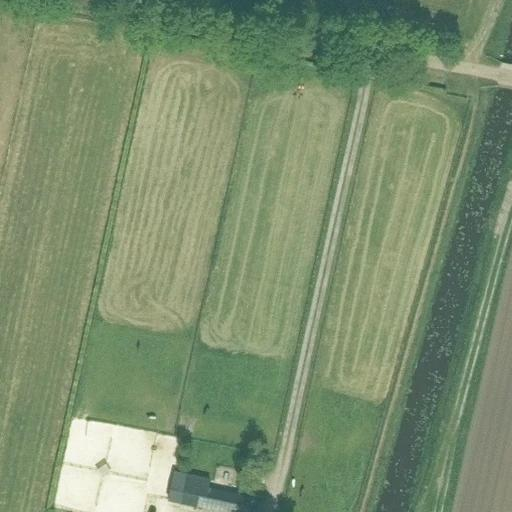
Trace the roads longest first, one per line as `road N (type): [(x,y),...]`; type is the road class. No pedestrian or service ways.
road 1 (track): [(372,50),(270,501)]
road 2 (unclassified): [(511,79),(111,0)]
